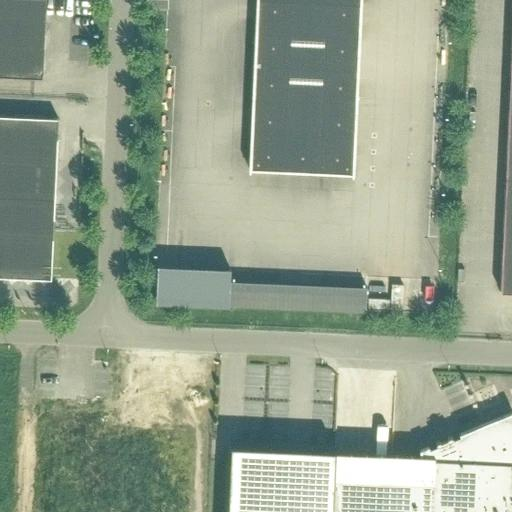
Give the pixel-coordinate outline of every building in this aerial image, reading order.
[(0,0),(0,74),(41,77),(44,0),(0,0)] [(359,25),(255,20),(252,93),(297,95),(294,159),(249,157),(248,168),(352,173),(353,162),(308,160),(311,96),(356,98),(359,25)] [(0,275),(50,278),(52,227),(56,141),(57,118),(0,114),(0,275)] [(511,211),(511,171),(504,171),(503,211),(511,211)] [(511,211),(503,211),(501,251),(511,251),(511,211)] [(499,292),(511,292),(511,251),(501,251),(499,292)] [(229,280),(228,304),(228,306),(365,312),(366,286),(229,280)] [(332,477),(330,511),(511,511),(511,504),(511,411),(511,410),(458,432),(459,435),(452,437),(451,435),(434,442),(435,444),(429,447),(428,445),(418,449),(418,454),(334,450),(333,477),(332,477)] [(109,451),(121,451),(121,429),(110,429),(109,451)] [(163,454),(164,432),(151,432),(151,454),(163,454)] [(333,477),(334,450),(334,449),(230,444),(226,511),(330,511),(332,477),(333,477)] [(118,511),(119,490),(107,490),(107,511),(118,511)] [(160,511),(161,493),(150,493),(150,511),(160,511)]
